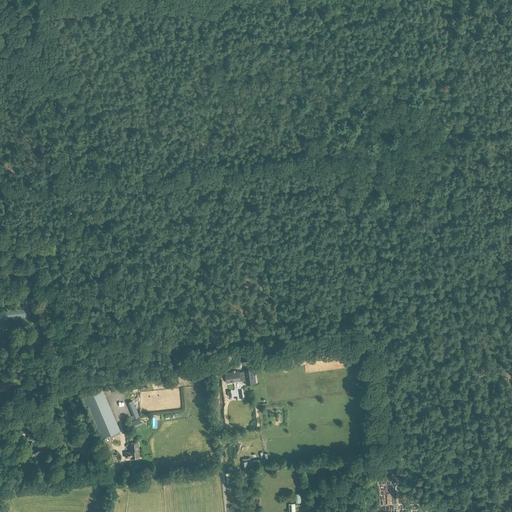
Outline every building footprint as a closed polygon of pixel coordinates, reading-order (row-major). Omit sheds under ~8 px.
[(23,262),(18,262),(12,262),(12,274),(18,274),(18,280),(29,279),(29,267),(23,267),(23,262)] [(26,304),(32,303),(31,300),(42,297),(40,291),(24,296),(26,304)] [(271,358),(272,361),(273,366),(288,364),(287,355),(271,358)] [(14,370),(29,365),(27,359),(12,364),(14,370)] [(232,372),(225,373),(226,383),(241,381),(245,380),(246,385),(253,384),(253,378),(255,378),(254,370),(247,370),(247,372),(240,373),(239,371),(236,371),(236,370),(232,370),(232,372)] [(38,377),(23,383),(26,392),(41,386),(38,377)] [(171,377),(160,379),(155,379),(155,384),(161,383),(161,387),(173,385),(171,377)] [(10,380),(8,381),(7,379),(0,381),(0,388),(1,391),(10,388),(10,385),(12,384),(10,380)] [(32,445),(33,446),(29,448),(33,456),(43,452),(45,451),(41,442),(39,443),(39,442),(38,442),(40,436),(30,433),(22,431),(21,437),(32,440),(32,442),(31,445),(32,445)] [(140,457),(138,443),(129,444),(130,449),(129,449),(129,451),(125,451),(126,458),(130,457),(130,458),(140,457)] [(113,467),(115,466),(118,465),(113,453),(108,455),(113,467)] [(339,458),(340,466),(353,465),(352,457),(339,458)] [(244,475),(249,475),(249,467),(266,464),(265,459),(248,461),(242,461),(244,475)] [(332,470),(327,473),(331,481),(336,478),(332,470)] [(321,478),(312,483),(315,489),(324,484),(321,478)]
